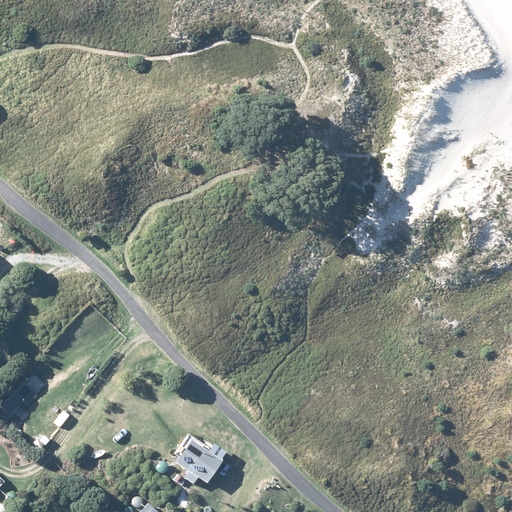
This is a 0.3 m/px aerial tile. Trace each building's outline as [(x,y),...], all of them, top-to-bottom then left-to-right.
[(25,381),(5,402),(14,411),(23,401),(29,406),(36,398),(31,393),(34,390),(25,381)] [(38,439),(45,444),(49,438),(42,433),(38,439)] [(206,452),(187,439),(172,462),(186,472),(182,478),(189,483),(193,477),(202,482),(217,460),(216,459),(221,452),(211,445),(206,452)] [(172,479),(180,485),(184,480),(176,474),(172,479)] [(137,511),(155,511),(146,503),(137,511)]
